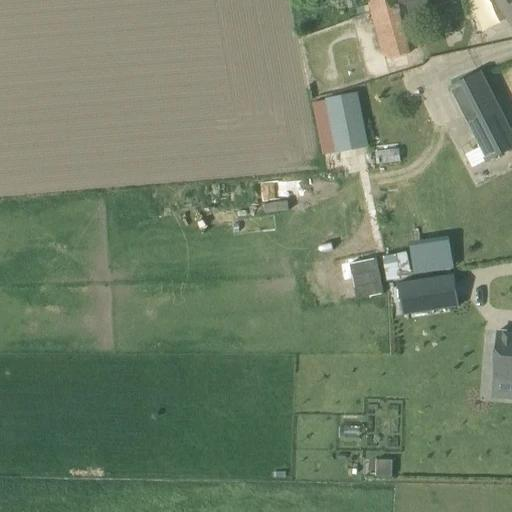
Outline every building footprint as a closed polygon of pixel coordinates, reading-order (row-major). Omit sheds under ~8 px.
[(304,0),(303,2),(318,10),(323,0),(304,0)] [(369,0),(373,13),(395,6),(393,0),(369,0)] [(511,0),(494,0),(511,27),(511,0)] [(511,148),(511,137),(479,73),(450,88),(487,161),(511,148)] [(357,93),(325,100),(336,155),(352,151),(344,113),(361,110),(357,93)] [(377,258),(349,264),(352,282),(356,299),(385,293),(382,282),(377,258)] [(454,275),(397,284),(402,317),(459,308),(454,275)] [(511,331),(493,330),(490,380),(491,380),(491,377),(511,378),(511,380),(509,380),(509,381),(511,381),(511,331)] [(375,459),(375,476),(391,476),(391,459),(375,459)]
